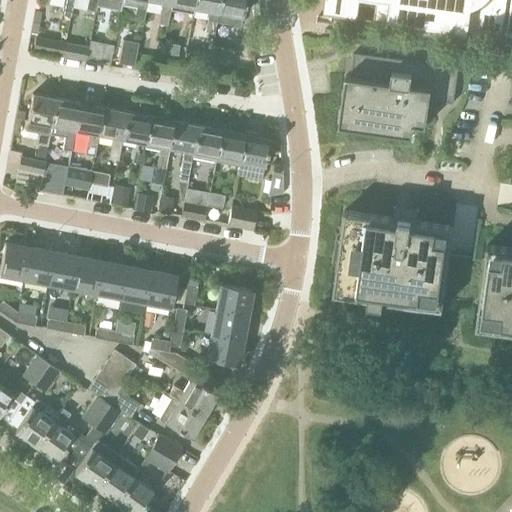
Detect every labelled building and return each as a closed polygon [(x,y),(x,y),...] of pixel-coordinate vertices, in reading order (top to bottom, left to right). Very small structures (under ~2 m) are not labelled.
[(64,0),(62,14),(70,16),(73,0),(64,0)] [(87,0),(85,9),(96,11),(98,0),(87,0)] [(171,0),(157,0),(162,1),(158,23),(167,25),(170,10),(171,0)] [(195,0),(171,0),(170,10),(193,14),(194,7),(195,0)] [(219,0),(195,0),(194,7),(209,10),(205,32),(214,34),(218,11),(219,0)] [(219,0),(218,11),(232,14),(230,24),(239,26),(244,0),(219,0)] [(511,0),(375,0),(373,20),(511,38),(511,0)] [(145,7),(137,6),(134,19),(143,20),(145,7)] [(34,10),(30,33),(37,34),(41,12),(34,10)] [(33,49),(55,53),(57,41),(35,37),(33,49)] [(122,39),(118,63),(133,66),(135,56),(136,52),(138,42),(122,39)] [(86,57),(100,60),(104,42),(89,40),(88,47),(86,57)] [(179,45),(163,42),(161,52),(177,55),(179,45)] [(78,46),(76,57),(85,59),(86,57),(88,47),(78,46)] [(233,50),(213,46),(210,62),(230,65),(233,50)] [(354,52),(353,56),(350,76),(346,75),(340,113),(358,116),(356,128),(395,133),(396,121),(426,125),(429,99),(440,100),(439,104),(441,104),(442,101),(453,103),(458,67),(354,52)] [(47,144),(52,123),(51,123),(56,97),(32,93),(25,128),(38,130),(36,142),(47,144)] [(80,102),(56,97),(51,123),(52,123),(64,126),(62,136),(64,136),(60,158),(67,159),(71,138),(73,138),(75,128),(80,102)] [(104,107),(80,102),(75,128),(89,131),(85,153),(94,155),(99,133),(104,107)] [(118,159),(122,137),(127,111),(104,107),(99,133),(113,135),(108,157),(118,159)] [(122,137),(145,142),(150,116),(127,111),(122,137)] [(174,120),(150,116),(145,142),(160,145),(153,182),(158,183),(156,191),(160,192),(169,147),(174,120)] [(174,120),(169,147),(184,149),(178,180),(186,182),(191,156),(197,125),(174,120)] [(220,129),(197,125),(191,156),(214,161),(220,129)] [(214,161),(238,165),(244,134),(220,129),(214,161)] [(244,134),(238,165),(236,175),(261,179),(269,139),(259,137),(259,134),(245,131),(244,134)] [(46,146),(38,144),(35,156),(44,158),(46,146)] [(143,153),(135,152),(133,162),(141,164),(143,153)] [(14,181),(38,186),(40,178),(41,178),(45,160),(20,155),(14,181)] [(65,176),(90,181),(92,170),(67,165),(65,176)] [(90,181),(107,185),(109,173),(92,170),(90,181)] [(62,194),(63,187),(64,182),(41,178),(40,178),(38,186),(38,189),(62,194)] [(125,204),(128,189),(114,186),(111,201),(125,204)] [(150,212),(152,198),(153,195),(136,192),(134,209),(150,212)] [(209,192),(206,203),(222,206),(224,195),(209,192)] [(161,195),(158,209),(171,212),(174,197),(161,195)] [(252,230),(255,217),(256,209),(231,204),(232,196),(228,196),(226,207),(230,208),(226,225),(252,230)] [(199,203),(183,200),(180,215),(197,218),(199,203)] [(405,295),(404,303),(419,305),(421,291),(444,294),(453,225),(417,220),(419,210),(417,210),(416,214),(395,211),(396,207),(394,206),(392,217),(344,210),(340,239),(336,239),(332,265),(337,265),(335,279),(346,281),(344,295),(368,299),(368,304),(382,306),(384,292),(405,295)] [(0,263),(0,273),(23,278),(29,246),(4,242),(0,263)] [(511,247),(487,244),(478,313),(501,316),(499,330),(511,332),(511,247)] [(54,251),(29,246),(23,278),(47,282),(54,251)] [(72,287),(78,256),(54,251),(47,282),(72,287)] [(102,260),(78,256),(72,287),(86,290),(84,299),(94,301),(96,292),(102,260)] [(96,292),(120,297),(126,265),(102,260),(96,292)] [(151,270),(126,265),(120,297),(145,301),(151,270)] [(151,270),(145,301),(169,306),(175,275),(151,270)] [(192,304),(196,285),(187,283),(183,302),(192,304)] [(221,284),(216,308),(246,314),(251,290),(221,284)] [(0,304),(0,311),(16,323),(18,313),(2,302),(0,304)] [(175,307),(172,325),(182,327),(185,309),(175,307)] [(216,308),(211,333),(241,339),(246,314),(216,308)] [(143,311),(140,325),(149,327),(152,312),(143,311)] [(36,316),(18,313),(16,323),(34,326),(36,316)] [(46,328),(63,332),(65,322),(47,318),(46,328)] [(84,325),(65,322),(63,332),(82,335),(84,325)] [(178,345),(182,327),(172,325),(169,341),(151,337),(150,342),(149,347),(167,351),(169,343),(178,345)] [(94,337),(111,340),(113,331),(96,327),(94,337)] [(9,334),(0,328),(0,345),(1,346),(9,334)] [(133,334),(113,331),(111,340),(131,344),(133,334)] [(236,364),(241,339),(211,333),(206,358),(236,364)] [(147,351),(149,347),(150,342),(144,340),(142,351),(146,352),(147,351)] [(175,352),(167,351),(149,347),(147,351),(182,374),(190,361),(175,352)] [(113,350),(106,360),(127,374),(134,364),(113,350)] [(22,375),(33,383),(48,362),(37,354),(22,375)] [(106,360),(99,370),(120,384),(127,374),(106,360)] [(59,370),(48,362),(33,383),(45,391),(59,370)] [(0,410),(17,387),(5,379),(8,375),(0,369),(0,410)] [(115,391),(120,384),(99,370),(93,380),(114,394),(115,391)] [(167,395),(170,397),(203,416),(217,393),(190,377),(182,390),(173,385),(167,395)] [(86,389),(96,396),(107,404),(108,402),(114,394),(93,380),(86,389)] [(136,406),(115,391),(114,394),(108,402),(120,410),(130,417),(136,406)] [(107,404),(96,396),(82,417),(92,424),(107,404)] [(191,437),(203,416),(170,397),(157,418),(191,437)] [(32,447),(34,444),(51,419),(57,411),(45,403),(45,404),(35,398),(30,405),(31,405),(14,430),(23,436),(21,439),(32,447)] [(104,432),(120,410),(108,402),(107,404),(92,424),(104,432)] [(73,435),(61,426),(70,413),(60,406),(57,411),(51,419),(34,444),(55,459),(73,435)] [(158,434),(151,446),(174,459),(181,447),(158,434)] [(73,471),(94,486),(111,462),(117,453),(96,439),(73,471)] [(166,471),(174,459),(151,446),(144,457),(145,458),(138,468),(135,471),(139,474),(149,461),(166,471)] [(131,476),(135,471),(138,468),(117,453),(111,462),(94,486),(113,500),(130,476),(131,476)] [(136,511),(151,491),(131,476),(130,476),(113,500),(130,511),(136,511)]
